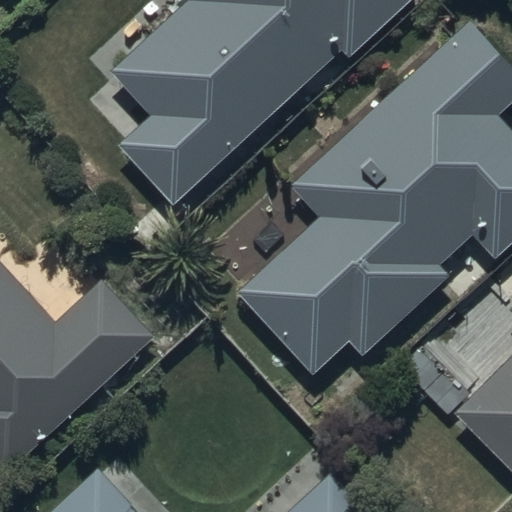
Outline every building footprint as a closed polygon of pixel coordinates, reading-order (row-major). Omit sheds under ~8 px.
[(177,0),(111,61),(150,103),(117,133),(174,195),(343,40),(348,45),(397,0),(177,0)] [(511,91),(511,54),(467,10),(290,174),(319,205),(237,281),(313,364),(349,331),(363,345),(450,265),(440,254),(472,225),(496,249),(511,233),(511,119),(498,105),(511,91)] [(55,312),(0,252),(0,459),(4,464),(154,325),(101,269),(55,312)] [(511,294),(508,298),(511,301),(511,340),(452,400),(511,461),(511,294)] [(376,511),(329,461),(274,511),(147,511),(98,458),(39,511),(376,511)]
